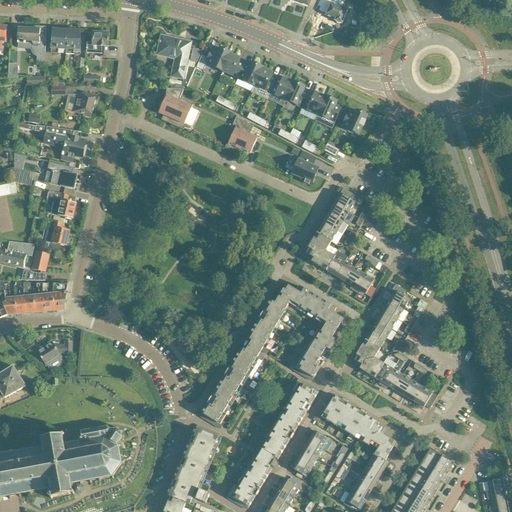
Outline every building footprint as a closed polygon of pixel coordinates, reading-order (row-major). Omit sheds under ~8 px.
[(333,0),(333,3),(331,2),(331,0),(323,0),(323,1),(319,10),(326,13),(326,15),(335,20),(335,21),(342,24),(348,9),(346,9),(348,5),(347,0),(333,0)] [(44,66),(45,50),(46,40),(40,39),(40,29),(18,28),(18,43),(31,44),(31,49),(31,52),(33,54),(35,56),(37,57),(36,65),(44,66)] [(65,49),(66,31),(53,30),(53,42),(52,41),(51,53),(57,54),(57,49),(65,49)] [(80,55),(80,53),(81,43),(80,43),(80,31),(66,31),(65,49),(66,49),(65,54),(80,55)] [(100,57),(107,57),(109,33),(94,32),(93,43),(88,43),(87,52),(100,53),(100,57)] [(195,69),(186,66),(192,42),(161,36),(160,41),(158,41),(158,42),(160,43),(157,55),(166,57),(166,54),(176,56),(171,77),(169,85),(173,86),(172,88),(185,89),(186,89),(195,69)] [(202,55),(196,67),(203,71),(207,64),(222,71),(230,53),(220,48),(219,51),(213,49),(208,58),(202,55)] [(239,61),(240,59),(230,54),(231,53),(230,53),(222,71),(238,78),(245,64),(239,61)] [(262,68),(252,63),(251,66),(245,64),(238,78),(254,85),(262,68)] [(9,64),(9,79),(18,78),(19,68),(15,64),(9,64)] [(271,76),(272,73),(262,69),(263,68),(262,68),(254,85),(270,93),(277,78),(271,76)] [(101,77),(91,76),(84,76),(83,83),(101,84),(101,77)] [(43,77),(27,77),(27,86),(43,85),(43,77)] [(294,83),(284,78),(283,81),(277,78),(270,93),(286,100),(294,82),(294,83)] [(303,90),(305,87),(294,82),(286,100),(302,107),(309,93),(303,90)] [(52,87),(52,96),(65,96),(65,87),(52,87)] [(185,90),(186,89),(185,89),(172,88),(172,89),(167,88),(166,95),(165,95),(160,107),(161,108),(159,113),(174,120),(173,123),(172,123),(183,128),(193,105),(180,99),(184,90),(185,90)] [(76,93),(72,111),(83,114),(85,117),(89,118),(90,117),(91,117),(96,96),(87,93),(83,93),(83,95),(76,93)] [(326,98),(316,93),(315,95),(309,93),(302,107),(318,115),(326,97),(326,98)] [(228,101),(219,96),(216,102),(225,107),(228,101)] [(335,105),(337,102),(326,97),(318,115),(335,122),(341,108),(335,105)] [(234,111),(237,106),(228,101),(225,107),(234,111)] [(349,111),(342,127),(359,134),(363,126),(366,122),(365,121),(367,116),(357,111),(355,114),(349,111)] [(259,118),(250,113),(247,118),(256,123),(259,118)] [(29,114),(27,122),(39,124),(41,116),(29,114)] [(236,127),(227,148),(236,152),(237,148),(250,154),(257,138),(247,134),(248,132),(251,126),(253,127),(253,126),(236,117),(233,125),(236,127)] [(268,122),(259,118),(256,123),(265,128),(268,122)] [(86,140),(70,137),(72,131),(36,126),(35,131),(46,134),(44,144),(64,149),(61,159),(73,162),(74,156),(82,158),(86,140)] [(281,130),(278,135),(287,140),(290,134),(281,130)] [(296,144),(299,139),(290,134),(287,140),(296,144)] [(317,147),(305,141),(302,148),(314,154),(317,147)] [(339,150),(327,144),(324,151),(336,157),(339,150)] [(299,159),(292,174),(302,178),(301,181),(304,182),(304,183),(305,183),(305,182),(309,184),(308,185),(309,185),(309,184),(311,185),(316,175),(319,168),(299,159)] [(44,183),(74,190),(76,183),(79,184),(81,176),(78,176),(78,175),(72,174),(73,169),(75,169),(75,168),(49,162),(44,183)] [(14,175),(13,182),(30,186),(32,179),(14,175)] [(356,204),(360,198),(344,189),(334,205),(349,213),(355,203),(356,204)] [(69,196),(61,194),(49,191),(46,201),(54,202),(51,214),(73,219),(76,203),(68,201),(69,196)] [(343,223),(349,213),(334,205),(328,214),(343,223)] [(337,233),(343,223),(328,214),(322,224),(337,233)] [(52,243),(51,249),(59,251),(60,245),(66,246),(70,231),(62,229),(63,223),(54,221),(53,225),(52,224),(51,227),(55,228),(55,230),(48,229),(46,241),(52,243)] [(331,243),(337,233),(322,224),(316,234),(331,243)] [(352,241),(356,235),(352,233),(350,233),(347,238),(352,241)] [(326,271),(335,256),(326,251),(331,243),(316,234),(311,242),(308,248),(309,249),(306,254),(314,258),(311,262),(317,265),(326,271)] [(0,262),(24,268),(27,255),(32,257),(34,245),(9,242),(8,251),(0,249),(0,262)] [(45,272),(50,254),(37,252),(33,269),(45,272)] [(336,277),(345,262),(335,256),(326,271),(336,277)] [(346,283),(355,268),(345,262),(336,277),(346,283)] [(355,291),(365,274),(355,268),(346,283),(352,286),(350,289),(355,291)] [(374,292),(369,289),(374,280),(365,274),(355,291),(358,293),(360,291),(371,297),(374,292)] [(25,285),(25,283),(15,283),(15,287),(20,288),(21,298),(15,298),(17,315),(26,314),(23,285),(25,285)] [(29,297),(28,288),(30,288),(30,283),(25,283),(25,285),(23,285),(26,314),(36,313),(34,296),(29,297)] [(47,286),(47,284),(36,284),(36,288),(39,288),(40,296),(34,296),(36,313),(45,312),(42,285),(47,286)] [(48,295),(47,288),(49,288),(49,284),(47,284),(47,286),(42,285),(45,312),(55,311),(52,294),(48,295)] [(65,310),(68,284),(59,284),(54,284),(53,294),(52,294),(55,311),(65,310)] [(403,296),(406,291),(396,284),(390,294),(393,295),(389,301),(404,310),(410,300),(403,296)] [(327,323),(337,330),(343,319),(333,313),(336,309),(299,286),(296,291),(286,285),(280,295),(291,302),(299,307),(307,312),(318,319),(318,318),(327,323)] [(17,315),(15,298),(10,299),(9,292),(5,292),(6,303),(3,304),(8,316),(17,315)] [(248,339),(249,340),(244,350),(242,348),(229,370),(228,370),(226,374),(212,398),(211,397),(209,401),(209,402),(201,416),(201,418),(219,429),(222,428),(223,426),(218,423),(257,358),(262,361),(264,359),(263,357),(259,355),(261,351),(265,354),(267,353),(268,351),(263,348),(286,310),(291,302),(280,295),(275,303),(271,301),(263,313),(260,317),(261,317),(248,339)] [(398,320),(404,310),(389,301),(383,311),(398,320)] [(392,330),(398,320),(383,311),(377,321),(392,330)] [(386,339),(392,330),(377,321),(371,330),(386,339)] [(412,329),(416,323),(412,321),(410,321),(408,326),(412,329)] [(332,338),(337,330),(327,323),(322,332),(321,331),(298,369),(293,366),(292,368),(292,370),(310,381),(312,380),(321,366),(322,367),(326,360),(321,357),(326,348),(330,351),(337,341),(332,338)] [(380,349),(386,339),(371,330),(365,340),(380,349)] [(399,341),(398,341),(395,339),(393,343),(396,345),(401,348),(404,342),(401,340),(399,341)] [(375,358),(380,349),(365,340),(356,355),(358,356),(355,361),(362,365),(360,369),(374,378),(383,363),(375,358)] [(62,356),(59,353),(65,353),(64,354),(72,355),(72,342),(65,341),(65,346),(55,346),(52,341),(37,351),(46,366),(48,365),(51,371),(63,363),(60,358),(62,356)] [(393,369),(396,364),(386,358),(383,363),(374,378),(380,382),(379,384),(383,386),(393,369)] [(419,371),(422,367),(416,363),(414,366),(414,369),(419,371)] [(0,399),(4,397),(5,398),(26,387),(13,366),(0,374),(0,399)] [(394,390),(403,375),(393,369),(383,386),(387,389),(388,386),(394,390)] [(404,396),(413,381),(403,375),(394,390),(404,396)] [(273,457),(276,459),(278,460),(291,438),(291,439),(294,434),(293,434),(308,410),(308,411),(311,407),(310,406),(319,392),(318,390),(300,379),(298,380),(297,382),(302,385),(262,450),(257,447),(256,449),(256,451),(260,453),(270,459),(272,459),(273,457)] [(423,387),(413,381),(404,396),(414,402),(423,387)] [(438,396),(427,390),(428,387),(424,385),(423,387),(414,402),(420,405),(418,408),(422,410),(425,406),(430,409),(438,396)] [(385,461),(387,458),(396,442),(384,435),(387,430),(378,425),(379,423),(365,415),(367,412),(361,409),(360,411),(347,403),(348,401),(343,398),(342,400),(335,396),(331,403),(326,409),(321,406),(313,420),(318,423),(321,418),(369,446),(371,442),(380,448),(375,455),(385,461)] [(326,409),(331,403),(325,399),(321,406),(326,409)] [(124,461),(122,461),(119,447),(121,445),(120,444),(119,445),(118,445),(122,437),(123,437),(124,436),(122,436),(121,433),(123,432),(122,430),(121,431),(117,430),(117,429),(116,428),(116,429),(113,430),(112,428),(111,428),(111,429),(111,430),(109,428),(108,427),(106,426),(107,427),(101,428),(100,427),(99,429),(92,430),(92,428),(90,428),(90,430),(82,432),(81,430),(80,432),(77,432),(79,441),(75,442),(74,440),(73,440),(73,442),(66,444),(65,441),(64,442),(63,436),(65,434),(63,433),(62,434),(43,437),(41,436),(40,438),(42,439),(43,446),(35,448),(34,445),(32,446),(33,448),(24,450),(24,447),(22,448),(23,450),(14,452),(13,449),(12,449),(12,452),(3,454),(3,451),(1,452),(2,454),(0,454),(0,501),(1,501),(1,498),(9,497),(10,499),(12,499),(11,496),(19,495),(20,497),(22,497),(21,494),(30,493),(31,495),(32,495),(32,492),(40,491),(41,493),(42,493),(42,491),(51,489),(51,491),(50,491),(49,493),(49,496),(51,497),(50,499),(52,499),(53,497),(72,494),(75,495),(74,494),(80,495),(84,493),(85,487),(83,485),(82,482),(90,481),(91,483),(92,483),(92,480),(99,479),(100,481),(101,481),(101,479),(112,477),(114,479),(115,478),(114,476),(121,463),(123,463),(124,461)] [(182,511),(186,504),(190,505),(193,498),(196,499),(196,500),(206,504),(210,494),(205,492),(207,486),(200,483),(219,436),(218,434),(198,426),(196,426),(167,496),(170,497),(163,511),(182,511)] [(309,441),(324,449),(329,440),(315,431),(309,441)] [(318,459),(324,449),(309,441),(304,450),(318,459)] [(423,511),(422,511),(424,507),(428,509),(430,506),(426,504),(431,495),(435,497),(437,494),(433,492),(435,488),(439,491),(441,488),(437,486),(442,477),(446,479),(448,476),(444,474),(447,470),(450,472),(452,469),(448,467),(451,463),(451,462),(429,449),(428,450),(430,452),(421,468),(418,466),(417,469),(419,470),(409,486),(407,485),(406,487),(408,489),(398,505),(396,503),(394,506),(397,507),(393,511),(423,511)] [(313,468),(318,459),(304,450),(298,459),(313,468)] [(268,462),(258,457),(254,454),(252,455),(251,457),(256,460),(233,498),(228,494),(227,496),(227,499),(246,510),(248,509),(256,495),(257,495),(259,491),(272,469),(270,468),(267,466),(268,465),(268,462)] [(385,461),(375,455),(374,455),(368,464),(383,473),(388,463),(385,461)] [(338,466),(342,460),(338,458),(335,462),(335,463),(334,462),(331,467),(336,470),(338,466)] [(307,478),(313,468),(298,459),(292,469),(307,478)] [(377,482),(383,473),(368,464),(363,473),(377,482)] [(371,491),(377,482),(363,473),(357,482),(371,491)] [(280,489),(294,498),(301,487),(286,478),(280,489)] [(506,496),(503,479),(487,482),(489,491),(486,492),(488,500),(491,499),(506,496)] [(334,488),(334,486),(334,487),(337,483),(333,481),(331,485),(328,490),(331,493),(334,488)] [(366,500),(371,491),(357,482),(351,492),(366,500)] [(289,507),(294,498),(280,489),(274,498),(289,507)] [(362,507),(366,500),(351,492),(344,504),(356,511),(361,511),(364,508),(362,507)] [(508,511),(509,511),(506,496),(491,499),(492,507),(489,508),(490,511),(508,511)] [(274,511),(285,511),(289,507),(274,498),(268,508),(274,511)] [(322,500),(318,506),(321,508),(324,507),(326,503),(322,500)]
